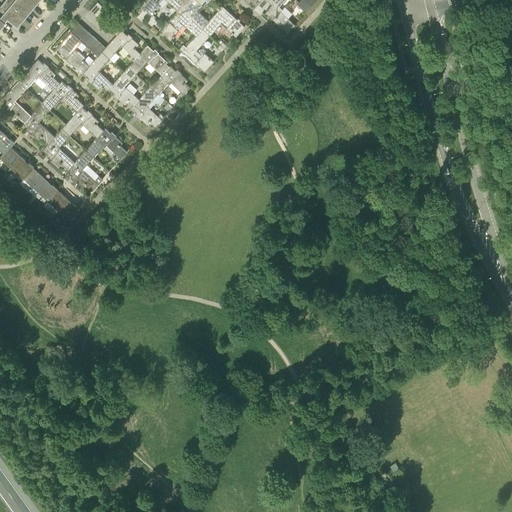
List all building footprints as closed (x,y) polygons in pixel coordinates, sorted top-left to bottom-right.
[(17,5),(10,0),(4,0),(1,4),(10,12),(13,9),(23,18),(29,10),(19,2),(17,5)] [(10,0),(17,5),(19,2),(29,10),(35,4),(30,0),(10,0)] [(180,0),(146,0),(145,2),(142,6),(141,6),(152,15),(160,5),(163,8),(168,2),(177,11),(179,8),(184,3),(180,0)] [(186,0),(184,3),(179,8),(202,28),(209,20),(194,7),(199,2),(201,4),(205,0),(186,0)] [(266,0),(272,4),(265,12),(287,32),(294,24),(280,12),(283,9),(279,6),(284,0),(266,0)] [(312,5),(306,0),(300,0),(297,4),(306,12),(312,5)] [(89,10),(94,14),(102,5),(98,1),(89,10)] [(10,12),(1,4),(0,4),(0,15),(5,20),(8,17),(17,25),(23,18),(13,9),(10,12)] [(102,5),(94,14),(98,18),(107,9),(102,5)] [(202,28),(210,35),(223,20),(228,25),(226,27),(236,36),(245,26),(223,6),(222,6),(219,10),(209,20),(202,28)] [(168,21),(164,26),(160,30),(170,39),(179,29),(176,27),(181,22),(196,35),(202,28),(179,8),(177,11),(168,21)] [(107,9),(98,18),(103,22),(111,13),(107,9)] [(111,13),(103,22),(107,26),(116,17),(111,13)] [(116,17),(107,26),(112,30),(120,21),(116,17)] [(120,21),(112,30),(116,34),(121,29),(124,25),(120,21)] [(71,31),(76,35),(83,27),(79,22),(71,31)] [(76,35),(80,39),(88,30),(83,27),(76,35)] [(196,35),(186,46),(182,50),(182,51),(205,71),(214,61),(204,52),(202,54),(197,50),(210,35),(202,28),(196,35)] [(121,29),(116,34),(105,46),(101,51),(109,58),(121,46),(135,58),(140,52),(135,47),(138,43),(127,33),(127,34),(121,29)] [(80,39),(82,41),(85,43),(93,35),(88,30),(80,39)] [(84,70),(89,64),(73,50),(82,41),(80,39),(76,35),(71,31),(56,48),(71,62),(71,63),(79,70),(81,68),(84,70)] [(89,47),(97,38),(93,35),(85,43),(89,47)] [(93,51),(101,42),(97,38),(89,47),(93,51)] [(97,55),(101,51),(105,46),(101,42),(93,51),(97,55)] [(140,52),(135,58),(128,66),(136,73),(147,61),(161,74),(169,65),(166,63),(167,61),(154,49),(153,50),(147,44),(140,52)] [(109,58),(101,51),(97,55),(89,64),(84,70),(83,72),(89,78),(88,78),(98,88),(102,84),(108,89),(109,88),(113,83),(98,70),(109,58)] [(38,59),(18,80),(27,88),(38,75),(53,89),(60,82),(53,76),(55,73),(43,63),(38,59)] [(170,65),(169,65),(161,74),(150,86),(158,93),(169,81),(180,91),(178,94),(181,97),(190,87),(184,82),(187,79),(176,69),(176,70),(170,65)] [(136,73),(128,66),(113,83),(109,88),(115,93),(114,94),(125,104),(129,100),(134,104),(139,99),(125,86),(136,73)] [(27,88),(18,80),(0,100),(0,103),(4,106),(3,107),(15,118),(17,115),(24,121),(31,114),(16,100),(27,88)] [(60,82),(53,89),(42,102),(50,109),(61,97),(77,110),(81,106),(82,106),(84,104),(77,97),(79,94),(68,84),(67,85),(61,80),(60,82)] [(158,93),(150,86),(139,99),(134,104),(131,108),(137,113),(136,114),(147,124),(150,121),(155,126),(164,116),(161,113),(158,116),(147,106),(158,93)] [(50,109),(42,102),(31,114),(24,121),(23,123),(28,128),(27,129),(39,139),(41,136),(48,143),(55,135),(39,121),(50,109)] [(81,106),(77,110),(62,127),(70,135),(81,123),(97,137),(104,129),(97,123),(99,120),(87,110),(87,111),(82,106),(81,106)] [(70,135),(62,127),(55,135),(48,143),(42,149),(48,154),(47,155),(58,165),(61,163),(68,169),(74,161),(59,147),(70,135)] [(105,127),(104,129),(97,137),(85,149),(94,156),(105,144),(117,155),(113,159),(117,162),(128,151),(120,144),(122,142),(111,132),(110,132),(105,127)] [(4,153),(10,146),(10,147),(15,142),(10,137),(9,138),(0,129),(0,149),(4,153)] [(10,146),(4,153),(0,157),(23,178),(33,167),(33,166),(28,162),(28,163),(10,147),(10,146)] [(94,156),(85,149),(74,161),(68,169),(66,170),(71,175),(71,176),(82,187),(85,184),(92,190),(101,180),(97,176),(94,179),(83,169),(94,156)] [(33,167),(23,178),(47,199),(57,189),(57,188),(52,183),(52,184),(33,167)] [(57,189),(47,199),(43,204),(54,214),(58,209),(70,220),(80,208),(75,204),(74,205),(57,189)] [(63,234),(70,227),(66,223),(59,231),(63,234)]
